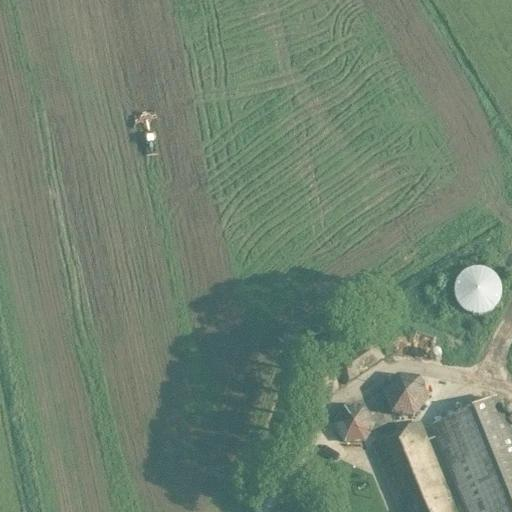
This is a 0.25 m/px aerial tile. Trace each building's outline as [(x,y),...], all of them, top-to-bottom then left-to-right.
[(486,261),(447,269),(454,303),(493,295),(486,261)] [(366,331),(328,355),(342,378),(380,353),(366,331)] [(426,399),(415,357),(391,362),(394,374),(379,378),(386,409),(426,399)] [(430,421),(467,511),(511,511),(511,444),(492,396),(430,421)] [(454,511),(416,419),(368,439),(398,511),(454,511)]
